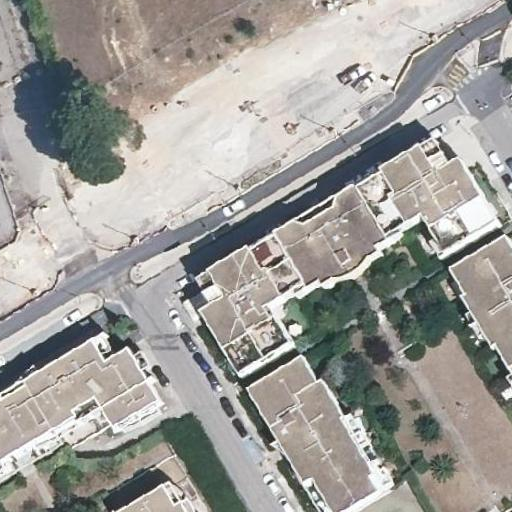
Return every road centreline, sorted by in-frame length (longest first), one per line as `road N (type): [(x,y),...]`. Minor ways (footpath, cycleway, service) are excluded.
road 1 (secondary): [(442,0),(315,61),(178,145),(0,293)]
road 2 (residential): [(140,291),(483,83)]
road 3 (secondary): [(433,63),(356,132),(217,216),(103,269)]
road 4 (residential): [(140,291),(268,511)]
road 5 (residential): [(0,373),(122,302)]
road 6 (secondary): [(103,269),(0,331)]
